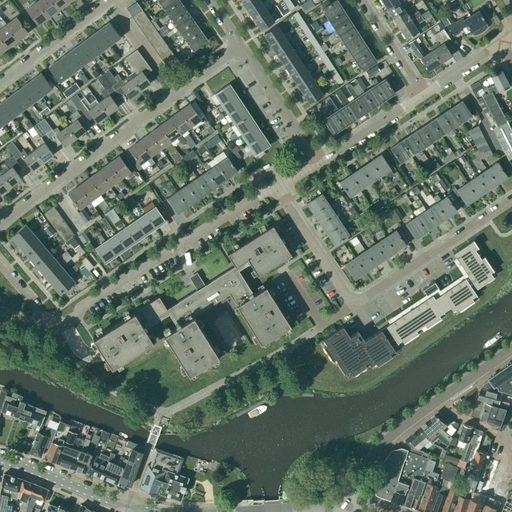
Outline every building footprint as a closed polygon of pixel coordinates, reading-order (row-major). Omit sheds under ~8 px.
[(48,18),(58,10),(50,0),(39,0),(37,2),(48,18)] [(50,0),(58,10),(68,3),(66,0),(50,0)] [(179,1),(178,0),(159,0),(158,1),(165,11),(179,1)] [(241,0),(247,10),(260,1),(262,0),(241,0)] [(284,0),(283,1),(276,6),(283,16),(290,11),(295,8),(289,0),(284,0)] [(304,11),(314,5),(311,0),(309,0),(301,6),(304,11)] [(336,0),(322,9),(329,20),(343,10),(336,0)] [(380,0),(386,8),(399,0),(380,0)] [(399,0),(386,8),(393,19),(405,11),(401,5),(408,0),(399,0)] [(186,11),(179,1),(165,11),(172,21),(186,11)] [(254,20),(267,11),(260,1),(247,10),(254,20)] [(38,25),(48,18),(37,2),(26,10),(38,25)] [(143,12),(136,2),(126,9),(133,17),(141,10),(143,12)] [(145,15),(143,12),(141,10),(133,17),(131,18),(135,22),(145,15)] [(329,20),(335,30),(350,21),(343,10),(329,20)] [(421,15),(399,29),(406,39),(418,31),(414,25),(423,20),(431,15),(428,10),(420,15),(421,15)] [(193,21),(186,11),(172,21),(179,31),(193,21)] [(270,16),(267,11),(254,20),(260,30),(274,21),(278,18),(275,13),(270,16)] [(393,19),(399,29),(421,15),(420,15),(418,11),(409,17),(405,11),(393,19)] [(486,28),(487,27),(485,23),(486,23),(479,11),(464,20),(463,18),(455,23),(454,22),(447,26),(454,36),(460,32),(459,30),(466,26),(470,32),(471,32),(473,35),(476,35),(477,34),(479,34),(481,33),(483,31),(485,30),(486,28)] [(299,25),(304,22),(298,12),(292,15),(299,25)] [(445,27),(453,22),(448,14),(440,19),(445,27)] [(149,20),(145,15),(135,22),(138,27),(149,20)] [(6,25),(17,40),(28,33),(16,17),(6,25)] [(152,24),(149,20),(138,27),(142,32),(152,24)] [(200,30),(193,21),(179,31),(186,41),(200,30)] [(310,24),(313,30),(319,26),(316,21),(310,24)] [(335,30),(342,40),(356,31),(350,21),(335,30)] [(98,30),(110,45),(120,38),(109,22),(98,30)] [(306,35),(311,32),(304,22),(299,25),(306,35)] [(156,29),(152,24),(142,32),(145,37),(156,29)] [(0,37),(7,48),(17,40),(6,25),(0,29),(0,37)] [(270,44),(283,36),(277,25),(263,34),(270,44)] [(314,30),(317,35),(324,30),(321,25),(314,30)] [(160,29),(157,31),(159,34),(162,38),(170,32),(165,26),(160,29)] [(157,31),(156,29),(145,37),(149,41),(159,34),(157,31)] [(432,51),(440,63),(452,55),(444,44),(450,39),(443,29),(433,36),(437,42),(437,43),(439,46),(432,51)] [(88,37),(100,53),(110,45),(98,30),(88,37)] [(208,41),(200,30),(186,41),(193,51),(208,41)] [(342,40),(348,50),(363,41),(356,31),(342,40)] [(312,45),(317,42),(311,32),(306,35),(312,45)] [(287,33),(283,36),(270,44),(276,54),(290,45),(287,41),(291,38),(287,33)] [(162,38),(159,34),(149,41),(152,46),(162,39),(162,38)] [(414,40),(416,44),(424,39),(422,35),(414,40)] [(78,45),(90,60),(100,53),(88,37),(78,45)] [(155,50),(166,43),(162,39),(152,46),(155,50)] [(428,71),(440,63),(432,51),(425,55),(423,52),(422,53),(418,46),(414,40),(409,43),(413,49),(413,50),(419,59),(420,59),(428,71)] [(348,50),(355,60),(370,51),(363,41),(348,50)] [(324,52),(320,46),(317,42),(312,45),(318,55),(324,52)] [(155,50),(159,55),(169,48),(166,43),(155,50)] [(324,52),(328,49),(324,43),(320,46),(324,52)] [(68,52),(80,68),(90,60),(78,45),(68,52)] [(293,51),(290,45),(276,54),(283,64),(301,52),(298,48),(293,51)] [(169,48),(159,55),(162,60),(172,52),(169,48)] [(131,79),(140,91),(150,83),(144,75),(151,70),(136,50),(125,58),(135,71),(129,75),(131,79)] [(189,50),(184,53),(188,58),(193,55),(189,50)] [(370,51),(355,60),(362,71),(376,62),(370,51)] [(58,60),(70,75),(80,68),(68,52),(58,60)] [(175,57),(172,52),(162,60),(165,64),(175,57)] [(304,58),(301,52),(283,64),(290,74),(303,65),(300,61),(302,59),(304,58)] [(324,52),(318,55),(325,65),(330,62),(324,52)] [(175,57),(165,64),(169,69),(179,62),(175,57)] [(59,83),(70,75),(58,60),(48,67),(59,83)] [(331,75),(337,72),(330,62),(325,65),(331,75)] [(309,75),(303,65),(290,74),(296,84),(309,75)] [(376,66),(365,72),(366,74),(369,78),(373,76),(380,71),(376,66)] [(92,73),(95,79),(100,75),(96,70),(92,73)] [(140,91),(131,79),(125,83),(118,74),(114,77),(109,70),(103,75),(115,91),(120,87),(129,99),(140,91)] [(498,127),(507,122),(493,95),(498,92),(510,86),(501,71),(490,76),(494,85),(487,89),(489,93),(482,97),(477,100),(484,114),(490,111),(498,127)] [(343,82),(337,72),(331,75),(338,85),(343,82)] [(30,80),(42,96),(52,88),(41,73),(30,80)] [(89,81),(85,75),(80,79),(84,85),(89,81)] [(103,75),(97,79),(106,91),(109,95),(115,91),(103,75)] [(316,85),(309,75),(296,84),(303,94),(316,85)] [(364,86),(358,77),(355,79),(361,88),(364,86)] [(475,90),(483,85),(479,78),(471,83),(475,90)] [(374,86),(384,100),(394,93),(385,79),(378,83),(375,79),(372,81),(374,86)] [(32,103),(42,96),(30,80),(20,88),(32,103)] [(80,88),(76,82),(63,92),(67,98),(80,88)] [(374,107),(364,93),(358,97),(349,83),(345,86),(354,99),(364,114),(374,107)] [(221,104),(236,94),(229,84),(214,94),(221,104)] [(323,95),(316,85),(303,94),(309,104),(323,95)] [(384,100),(374,86),(364,93),(374,107),(384,100)] [(22,111),(32,103),(20,88),(10,95),(22,111)] [(105,98),(98,103),(107,115),(118,107),(109,95),(106,91),(104,88),(100,91),(105,98)] [(335,93),(344,106),(353,120),(364,114),(354,99),(349,103),(340,89),(335,93)] [(228,114),(243,104),(236,94),(221,104),(228,114)] [(12,118),(22,111),(10,95),(0,103),(12,118)] [(107,115),(98,103),(96,99),(89,104),(84,97),(80,100),(76,95),(71,99),(78,110),(84,106),(97,123),(107,115)] [(62,96),(57,100),(57,99),(49,105),(51,109),(64,100),(62,96)] [(344,106),(338,110),(329,96),(324,99),(334,113),(343,127),(353,120),(344,106)] [(73,114),(78,110),(71,99),(65,103),(73,114)] [(452,108),(461,122),(472,115),(462,101),(452,108)] [(0,123),(2,126),(12,118),(0,103),(0,102),(0,123)] [(190,103),(179,111),(190,127),(191,128),(202,119),(201,119),(205,116),(195,102),(191,105),(190,103)] [(234,124),(249,115),(243,104),(228,114),(234,124)] [(50,110),(47,107),(39,113),(41,117),(50,110)] [(451,129),(461,122),(452,108),(442,115),(451,129)] [(190,127),(179,111),(169,118),(180,134),(180,135),(181,135),(191,128),(190,127)] [(333,134),(343,127),(334,113),(323,120),(333,134)] [(66,127),(75,139),(86,131),(74,115),(70,118),(73,122),(66,127)] [(241,134),(256,125),(249,115),(234,124),(241,134)] [(441,136),(451,129),(442,115),(431,121),(441,136)] [(180,134),(169,118),(159,126),(170,142),(171,143),(176,139),(181,145),(185,142),(181,135),(180,135),(180,134)] [(64,147),(75,139),(66,127),(60,131),(57,128),(53,130),(44,119),(38,123),(46,134),(56,147),(61,143),(64,147)] [(431,142),(441,136),(431,121),(421,128),(431,142)] [(511,131),(507,122),(498,127),(500,132),(496,137),(508,160),(511,158),(511,131)] [(46,134),(38,123),(33,127),(41,138),(46,134)] [(248,145),(263,135),(256,125),(241,134),(248,145)] [(22,132),(18,126),(14,129),(18,135),(22,132)] [(170,142),(159,126),(149,133),(160,149),(161,150),(171,143),(170,142)] [(467,132),(470,137),(479,131),(477,127),(467,132)] [(421,149),(431,142),(421,128),(411,135),(421,149)] [(470,137),(472,141),(482,136),(479,131),(470,137)] [(160,149),(149,133),(139,141),(150,157),(151,157),(161,150),(160,149)] [(270,145),(263,135),(248,145),(255,155),(270,145)] [(420,149),(421,149),(411,135),(401,141),(411,156),(417,152),(418,154),(422,152),(420,149)] [(472,141),(475,146),(484,141),(482,136),(472,141)] [(205,144),(208,149),(217,143),(213,138),(205,144)] [(40,146),(34,151),(43,163),(53,155),(44,143),(42,139),(37,142),(40,146)] [(150,157),(151,157),(150,157),(139,141),(128,149),(133,155),(129,157),(139,170),(143,167),(141,165),(147,160),(151,165),(154,163),(150,157)] [(400,163),(411,156),(401,141),(391,148),(400,163)] [(475,146),(478,151),(487,145),(484,141),(475,146)] [(43,163),(34,151),(27,155),(24,151),(20,153),(12,142),(6,147),(13,156),(16,160),(21,156),(23,159),(32,171),(43,163)] [(196,149),(200,155),(207,150),(203,145),(196,149)] [(478,151),(480,155),(490,150),(487,145),(478,151)] [(483,160),(485,159),(492,155),(490,150),(480,155),(483,160)] [(172,157),(176,162),(182,158),(178,152),(172,157)] [(455,157),(452,152),(447,155),(442,158),(445,163),(455,157)] [(183,158),(187,163),(191,160),(187,155),(183,158)] [(370,162),(380,176),(390,169),(381,155),(370,162)] [(466,161),(463,155),(458,159),(462,164),(466,161)] [(8,169),(1,175),(10,187),(21,179),(16,171),(21,168),(16,160),(13,156),(4,163),(8,169)] [(109,164),(120,179),(126,175),(129,178),(137,172),(125,156),(121,159),(119,156),(109,164)] [(217,164),(227,179),(237,172),(227,157),(217,164)] [(440,167),(434,159),(429,163),(434,171),(440,167)] [(370,183),(380,176),(370,162),(360,168),(370,183)] [(487,170),(497,184),(507,177),(497,163),(487,170)] [(110,187),(120,179),(109,164),(98,171),(110,187)] [(217,186),(227,179),(217,164),(207,171),(217,186)] [(360,190),(370,183),(360,168),(350,175),(360,190)] [(486,191),(497,184),(487,170),(477,176),(486,191)] [(100,194),(110,187),(98,171),(88,178),(100,194)] [(207,193),(217,186),(207,171),(197,178),(207,193)] [(436,174),(430,179),(433,184),(435,183),(440,179),(436,174)] [(0,194),(10,187),(1,175),(0,175),(0,194)] [(349,196),(360,190),(350,175),(340,182),(349,196)] [(476,197),(486,191),(477,176),(467,183),(476,197)] [(90,201),(100,194),(88,178),(78,186),(90,201)] [(197,199),(207,193),(197,178),(187,185),(197,199)] [(448,189),(441,179),(440,179),(435,183),(442,193),(448,189)] [(466,204),(476,197),(467,183),(457,190),(458,193),(466,204)] [(187,206),(197,199),(187,185),(177,192),(187,206)] [(80,209),(90,201),(78,186),(68,194),(80,209)] [(177,213),(187,206),(177,192),(167,199),(177,213)] [(314,214),(328,204),(321,194),(307,204),(314,214)] [(408,205),(411,203),(405,194),(402,196),(408,205)] [(436,204),(446,218),(456,211),(447,197),(446,197),(444,194),(439,197),(437,195),(433,198),(437,203),(436,204)] [(344,200),(341,196),(335,200),(338,204),(344,200)] [(383,207),(378,200),(370,205),(375,212),(383,207)] [(320,224),(335,214),(328,204),(314,214),(320,224)] [(436,225),(446,218),(436,204),(426,210),(436,225)] [(122,210),(118,205),(112,208),(116,214),(122,210)] [(43,214),(47,219),(57,211),(53,206),(43,214)] [(145,214),(155,228),(165,221),(155,207),(145,214)] [(357,214),(353,207),(349,209),(353,216),(357,214)] [(398,222),(403,219),(396,209),(391,212),(398,222)] [(90,219),(83,210),(78,213),(85,223),(90,219)] [(359,215),(362,219),(369,214),(366,210),(359,215)] [(426,231),(436,225),(426,210),(416,217),(426,231)] [(47,219),(50,223),(60,216),(57,211),(47,219)] [(44,226),(47,223),(40,213),(38,214),(37,216),(44,226)] [(145,235),(155,228),(145,214),(135,220),(145,235)] [(327,234),(341,224),(335,214),(320,224),(327,234)] [(50,223),(54,228),(64,221),(60,216),(50,223)] [(415,238),(426,231),(416,217),(406,224),(415,238)] [(135,242),(145,235),(135,220),(125,227),(135,242)] [(54,228),(57,233),(67,225),(64,221),(54,228)] [(19,247),(33,234),(25,224),(10,237),(19,247)] [(348,235),(341,224),(327,234),(334,244),(348,235)] [(55,233),(49,225),(44,229),(50,237),(55,233)] [(57,233),(61,238),(71,230),(67,225),(57,233)] [(273,225),(244,243),(227,254),(235,266),(205,285),(200,277),(192,282),(197,290),(167,309),(159,297),(93,338),(111,368),(153,342),(145,329),(169,314),(176,326),(163,334),(189,374),(218,355),(194,316),(229,294),(261,344),(290,325),(266,286),(253,294),(239,271),(250,263),(258,276),(291,255),(273,225)] [(125,249),(135,242),(125,227),(115,234),(125,249)] [(64,242),(72,236),(74,235),(71,230),(61,238),(64,242)] [(405,245),(396,231),(389,235),(387,233),(384,235),(386,238),(385,238),(395,252),(405,245)] [(83,244),(89,240),(84,233),(79,237),(83,244)] [(27,256),(42,244),(33,234),(19,247),(27,256)] [(115,256),(125,249),(115,234),(105,241),(115,256)] [(75,240),(72,236),(64,242),(67,246),(70,244),(75,240)] [(385,259),(395,252),(385,238),(375,244),(385,259)] [(473,241),(453,254),(476,289),(494,277),(491,272),(493,271),(484,256),(481,258),(475,250),(478,248),(473,240),(472,241),(473,241)] [(105,263),(115,256),(105,241),(95,248),(105,263)] [(35,266),(50,253),(42,244),(27,256),(35,266)] [(375,265),(385,259),(375,244),(365,251),(375,265)] [(365,272),(375,265),(365,251),(355,258),(365,272)] [(43,275),(58,263),(50,253),(35,266),(43,275)] [(85,266),(80,270),(87,278),(92,274),(89,271),(94,267),(86,258),(81,261),(85,266)] [(354,279),(365,272),(355,258),(345,265),(354,279)] [(51,285),(66,272),(58,263),(43,275),(51,285)] [(75,282),(66,272),(51,285),(60,294),(75,282)] [(477,296),(465,278),(435,299),(432,295),(386,326),(386,327),(381,330),(364,341),(358,331),(350,337),(342,326),(322,340),(325,344),(323,346),(332,360),(335,358),(344,373),(349,370),(352,375),(367,365),(365,363),(368,361),(371,366),(375,363),(377,365),(391,356),(390,353),(394,350),(389,342),(394,339),(398,344),(402,341),(404,343),(418,334),(416,331),(425,325),(427,328),(441,318),(439,316),(444,313),(443,312),(450,307),(453,312),(458,308),(460,311),(474,301),(472,299),(477,296)] [(426,295),(438,287),(434,282),(423,289),(426,295)] [(511,363),(481,386),(490,391),(501,394),(503,391),(511,393),(511,363)] [(500,400),(501,394),(490,391),(481,389),(477,399),(498,406),(498,405),(504,406),(506,406),(508,407),(509,403),(500,400)] [(15,402),(18,395),(17,395),(13,393),(11,397),(6,395),(1,409),(0,411),(14,416),(18,406),(14,405),(15,403),(13,403),(14,401),(15,402)] [(21,396),(18,395),(15,402),(14,401),(13,403),(15,403),(14,405),(18,406),(14,416),(27,421),(33,406),(33,405),(20,400),(21,396)] [(486,403),(482,414),(494,418),(494,419),(502,421),(506,409),(507,410),(507,409),(486,403)] [(33,406),(27,421),(40,425),(41,426),(46,411),(33,406)] [(438,412),(428,420),(439,432),(443,436),(449,441),(452,438),(446,432),(443,429),(451,422),(438,412)] [(482,414),(480,421),(492,426),(493,425),(500,428),(500,427),(502,421),(494,419),(494,418),(482,414)] [(450,443),(450,442),(449,441),(443,436),(439,432),(428,420),(419,428),(430,440),(432,443),(438,438),(440,440),(448,446),(450,443)] [(60,421),(56,430),(49,449),(45,458),(55,462),(70,427),(69,427),(70,425),(60,421)] [(475,439),(479,430),(478,430),(479,430),(473,428),(472,427),(463,425),(459,440),(467,442),(461,459),(458,466),(465,468),(467,464),(468,461),(475,439)] [(44,447),(49,449),(56,430),(47,426),(44,434),(37,432),(29,453),(40,457),(44,447)] [(70,427),(55,462),(73,469),(84,440),(75,437),(77,433),(70,431),(72,427),(70,427)] [(405,440),(411,446),(413,448),(418,450),(430,440),(419,428),(405,440)] [(473,462),(482,466),(486,453),(477,450),(483,431),(479,430),(475,439),(468,461),(473,462)] [(109,433),(103,431),(100,438),(106,441),(109,433)] [(84,440),(73,469),(85,473),(92,455),(86,452),(90,440),(89,440),(91,436),(87,434),(84,440)] [(110,467),(105,479),(116,484),(118,481),(130,485),(144,447),(128,440),(126,446),(132,448),(127,461),(123,460),(121,466),(112,462),(115,455),(111,453),(109,457),(110,457),(106,465),(110,467)] [(424,452),(418,450),(413,448),(411,446),(409,452),(422,456),(424,452)] [(177,474),(183,457),(157,448),(151,466),(148,464),(139,489),(156,495),(156,493),(180,501),(188,478),(177,474)] [(414,474),(421,476),(427,458),(422,456),(409,452),(401,449),(392,451),(385,462),(384,463),(375,489),(378,494),(403,504),(413,478),(414,474)] [(86,471),(105,479),(110,467),(106,465),(110,457),(109,457),(101,453),(99,457),(93,454),(86,471)] [(458,466),(460,459),(446,455),(444,461),(458,466)] [(436,461),(427,458),(421,476),(429,479),(418,510),(424,511),(430,511),(440,483),(439,482),(439,481),(437,480),(439,474),(432,471),(436,461)] [(479,476),(491,481),(492,481),(498,462),(486,458),(479,476)] [(466,511),(482,466),(475,463),(472,473),(469,473),(467,478),(466,477),(462,489),(454,511),(466,511)] [(444,480),(452,483),(458,468),(445,464),(442,475),(441,479),(444,480)] [(21,479),(3,474),(0,492),(0,511),(5,511),(12,511),(14,504),(6,502),(7,497),(17,499),(17,498),(18,492),(21,479)] [(412,507),(419,509),(429,479),(421,476),(414,474),(413,478),(403,504),(412,507)] [(466,511),(480,511),(485,497),(485,498),(491,481),(479,476),(466,511)] [(29,496),(33,484),(30,483),(21,479),(18,492),(17,498),(22,500),(19,511),(25,511),(28,501),(27,500),(29,496)] [(453,483),(441,511),(452,511),(461,482),(454,479),(453,483)] [(441,511),(453,483),(452,483),(444,480),(432,511),(441,511)] [(28,501),(25,511),(31,511),(32,507),(33,507),(36,499),(43,501),(48,490),(40,486),(33,484),(29,496),(27,500),(28,501)] [(290,494),(288,492),(284,492),(282,495),(282,498),(284,501),(288,500),(291,498),(290,494)] [(485,497),(480,511),(497,511),(498,509),(488,505),(491,500),(485,498),(485,497)] [(511,511),(511,504),(506,501),(501,511),(511,511)] [(55,511),(58,507),(48,503),(44,511),(55,511)]
